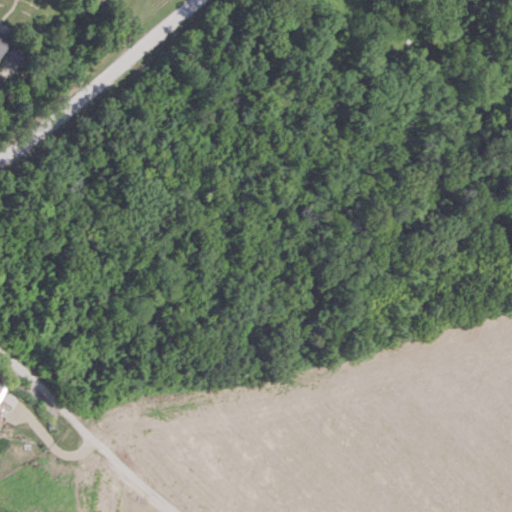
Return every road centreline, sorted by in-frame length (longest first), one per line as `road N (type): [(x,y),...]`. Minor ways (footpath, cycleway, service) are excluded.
road 1 (residential): [(0,156),(195,0)]
road 2 (residential): [(169,511),(0,357)]
